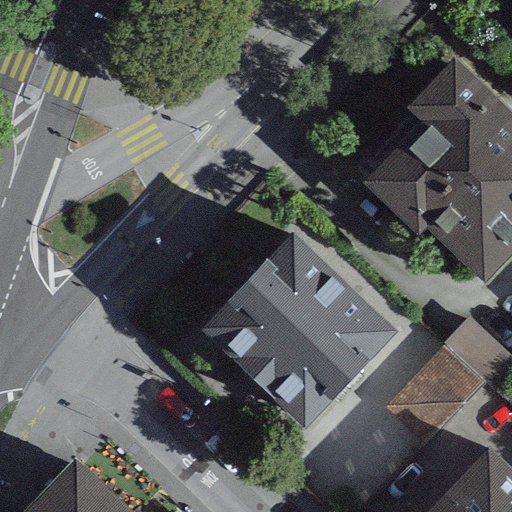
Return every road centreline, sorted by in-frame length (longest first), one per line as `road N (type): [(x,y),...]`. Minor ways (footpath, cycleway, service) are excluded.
road 1 (residential): [(39,329),(170,195),(210,111)]
road 2 (residential): [(39,329),(231,511)]
road 3 (residential): [(210,111),(74,170),(0,214)]
road 4 (primary): [(66,0),(0,169)]
road 5 (residential): [(210,111),(319,0)]
